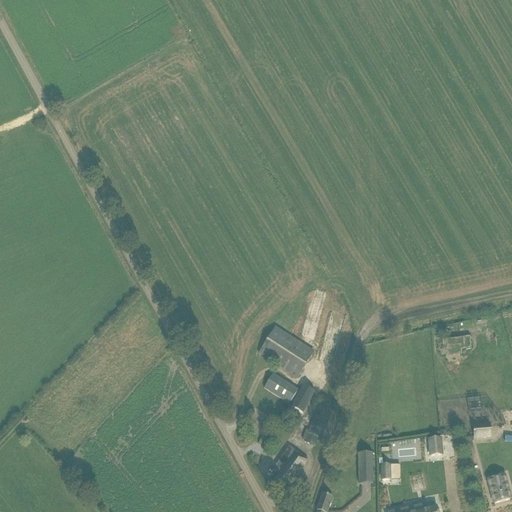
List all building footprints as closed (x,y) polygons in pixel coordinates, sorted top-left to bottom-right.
[(259,355),(297,380),(314,354),(276,329),(259,355)] [(492,369),(498,382),(503,380),(496,367),(492,369)] [(289,405),(298,392),(273,375),(264,389),(289,405)] [(308,380),(304,387),(292,408),(302,414),(318,386),(308,380)] [(263,390),(259,396),(254,405),(280,421),(288,407),(263,390)] [(312,422),(313,422),(306,442),(316,446),(323,425),(322,425),(324,419),(315,415),(312,422)] [(490,426),(473,427),(474,439),(491,437),(490,426)] [(440,439),(428,440),(430,457),(442,456),(440,439)] [(275,473),(273,475),(268,483),(283,494),(307,459),(289,446),(272,471),(275,473)] [(372,485),(371,454),(359,455),(360,485),(371,485),(372,485)] [(486,463),(481,464),(484,476),(489,474),(486,463)] [(389,466),(381,466),(382,481),(390,481),(389,466)] [(504,476),(488,480),(494,504),(510,500),(504,476)] [(323,494),(317,511),(327,511),(328,510),(333,498),(323,494)]
